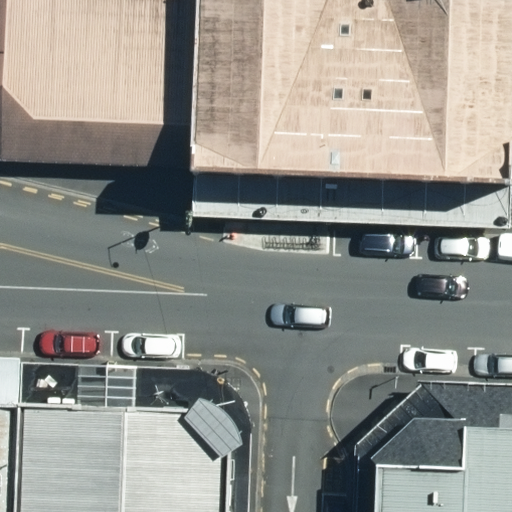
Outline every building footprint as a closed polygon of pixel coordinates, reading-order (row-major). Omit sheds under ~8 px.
[(0,0),(0,106),(30,136),(186,141),(190,0),(0,0)] [(505,0),(190,0),(186,141),(186,174),(501,185),(501,149),(505,0)] [(511,0),(505,0),(501,149),(511,149),(511,0)] [(501,185),(511,185),(511,149),(501,149),(501,185)] [(501,185),(186,174),(185,204),(500,215),(501,185)] [(477,428),(511,429),(511,384),(428,381),(361,443),(358,511),(386,511),(388,464),(476,467),(477,428)] [(0,511),(20,511),(24,389),(0,388),(0,511)] [(236,511),(239,396),(24,389),(20,511),(236,511)] [(511,511),(511,429),(477,428),(476,467),(388,464),(386,511),(511,511)]
